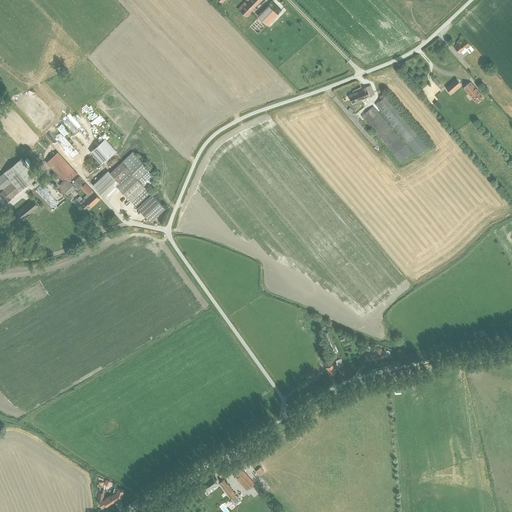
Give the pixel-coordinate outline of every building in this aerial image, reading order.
[(249,0),(248,1),(247,2),(245,0),(238,7),(248,16),(251,12),(250,11),(260,0),(249,0)] [(257,15),(267,25),(278,14),(268,4),(257,15)] [(458,43),(454,46),(460,52),(463,53),(467,50),(470,53),(474,49),(461,35),(459,36),(463,40),(462,42),(459,39),(456,42),(458,43)] [(446,87),(451,92),(467,78),(467,77),(471,74),(461,62),(457,65),(460,68),(459,69),(462,73),(446,87)] [(432,80),(437,85),(442,81),(437,75),(432,80)] [(356,101),(356,102),(362,100),(361,99),(374,93),(371,84),(362,88),(363,89),(354,93),(354,92),(349,94),(352,103),(356,101)] [(381,99),(375,104),(418,155),(429,146),(387,94),(385,96),(381,99)] [(411,152),(412,151),(373,105),(361,116),(400,161),(411,153),(411,152)] [(62,126),(66,123),(61,117),(58,120),(62,126)] [(69,134),(63,140),(69,145),(63,152),(69,157),(74,152),(77,154),(84,148),(69,134)] [(105,138),(90,151),(101,164),(116,151),(105,138)] [(133,151),(94,187),(103,196),(115,184),(118,187),(114,191),(116,194),(120,190),(151,222),(165,208),(146,187),(157,177),(133,151)] [(87,209),(100,198),(80,176),(72,183),(69,181),(77,173),(58,152),(46,162),(63,180),(59,185),(68,195),(75,188),(77,190),(81,187),(87,194),(84,198),(83,199),(80,196),(78,198),(77,197),(76,198),(77,199),(76,199),(87,209)] [(0,193),(6,202),(37,176),(22,157),(0,175),(0,193)] [(16,213),(22,219),(26,216),(26,217),(30,214),(29,213),(39,205),(33,199),(16,213)] [(335,355),(339,353),(334,342),(336,341),(334,337),(333,337),(328,325),(321,327),(324,333),(321,334),(326,343),(327,343),(331,354),(335,353),(335,355)] [(365,355),(366,361),(369,360),(389,355),(390,353),(389,351),(388,349),(385,350),(385,349),(382,350),(381,347),(375,349),(375,352),(365,355)] [(324,360),(330,374),(336,371),(335,369),(338,368),(340,373),(341,373),(342,375),(347,373),(346,370),(349,369),(346,363),(344,364),(341,357),(336,360),(337,362),(334,363),(331,357),(324,360)] [(255,483),(240,466),(233,472),(238,477),(236,478),(247,490),(255,483)] [(222,468),(217,472),(221,477),(226,474),(222,468)] [(219,483),(235,504),(240,500),(224,478),(220,482),(215,475),(213,476),(213,475),(202,483),(207,491),(219,483)] [(104,486),(103,489),(105,489),(106,484),(110,486),(112,482),(106,479),(105,482),(99,481),(99,485),(104,486)] [(116,492),(113,494),(117,500),(122,497),(124,490),(115,488),(113,492),(116,492)] [(97,501),(102,508),(106,506),(117,500),(113,494),(104,499),(105,489),(103,489),(101,489),(101,492),(98,492),(97,501)]
